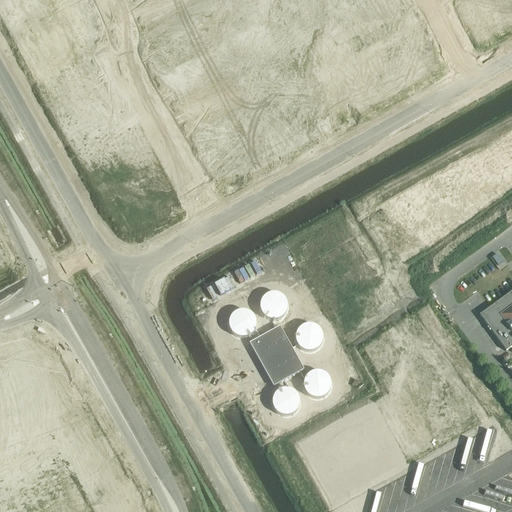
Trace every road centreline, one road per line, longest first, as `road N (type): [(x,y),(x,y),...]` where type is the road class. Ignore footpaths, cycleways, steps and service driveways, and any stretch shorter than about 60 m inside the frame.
road 1 (unclassified): [(121,277),(511,57)]
road 2 (unclassified): [(121,277),(252,511)]
road 3 (unclassified): [(181,511),(62,288)]
road 4 (track): [(110,0),(134,80),(215,224)]
road 5 (unclassified): [(0,66),(121,277)]
road 6 (unclassified): [(50,305),(166,511)]
